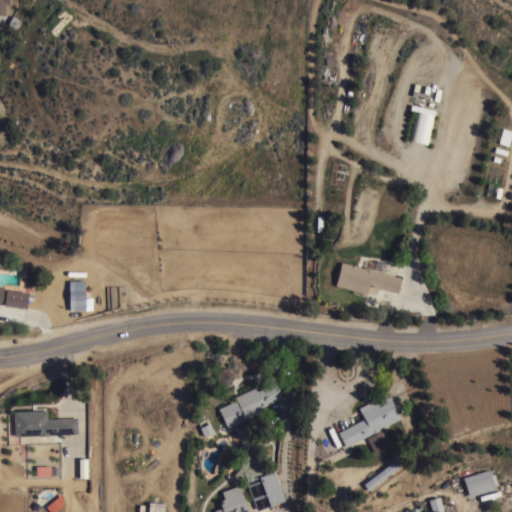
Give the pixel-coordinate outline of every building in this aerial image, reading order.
[(415,110),(409,108),(410,104),(434,109),(426,143),(408,139),(415,110)] [(502,127),(511,131),(507,145),(497,142),(502,127)] [(363,267),(364,266),(365,266),(366,260),(373,262),(371,268),(372,268),(372,269),(373,270),(375,259),(386,261),(383,272),(400,277),(396,292),(368,284),(366,293),(334,284),(340,261),(363,267)] [(87,271),(87,281),(84,281),(84,297),(91,297),(91,309),(69,309),(68,277),(72,277),(72,270),(87,271)] [(2,305),(3,299),(0,298),(0,284),(2,285),(2,289),(4,290),(4,289),(27,292),(25,307),(2,305)] [(225,385),(219,382),(216,375),(220,369),(227,366),(234,371),(235,378),(232,377),(230,381),(232,383),(225,385)] [(226,427),(217,407),(235,399),(234,396),(254,386),(256,390),(275,381),(282,396),(263,405),(265,409),(226,427)] [(379,428),(379,429),(371,433),(370,432),(344,446),(337,431),(363,417),(358,407),(370,400),(372,403),(388,395),(400,417),(379,428)] [(46,409),(46,418),(76,416),(77,433),(47,434),(47,435),(38,435),(38,434),(13,435),(13,410),(46,409)] [(390,444),(373,452),(366,437),(382,428),(390,444)] [(283,500),(256,509),(245,479),(246,479),(244,476),(238,478),(233,474),(239,467),(243,455),(245,452),(249,456),(251,455),(255,460),(255,461),(260,469),(261,469),(261,470),(260,471),(262,474),(273,470),(283,500)] [(366,489),(362,483),(394,459),(398,465),(366,489)] [(488,468),(489,470),(492,469),(497,483),(493,484),(494,487),(468,496),(462,477),(488,468)] [(247,511),(214,511),(213,509),(221,507),(218,500),(223,498),(221,490),(238,484),(247,511)] [(49,511),(53,511),(64,503),(58,495),(45,506),(49,511)] [(438,496),(442,509),(441,509),(442,511),(431,511),(428,499),(438,496)] [(163,511),(147,511),(148,501),(164,502),(163,511)]
